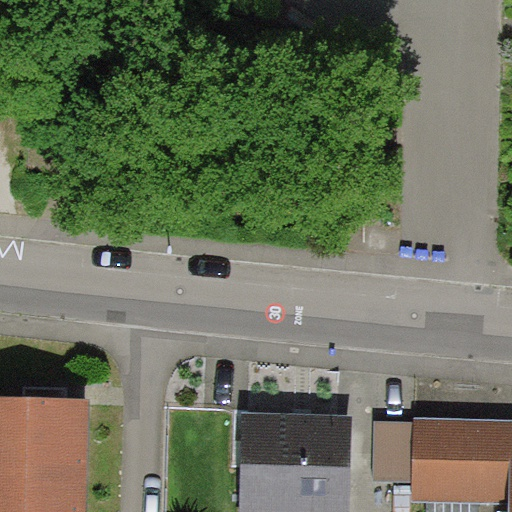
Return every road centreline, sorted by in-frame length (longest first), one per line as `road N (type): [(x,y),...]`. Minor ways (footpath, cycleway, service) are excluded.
road 1 (residential): [(511,315),(149,289)]
road 2 (residential): [(149,289),(137,511)]
road 3 (residential): [(149,289),(0,271)]
